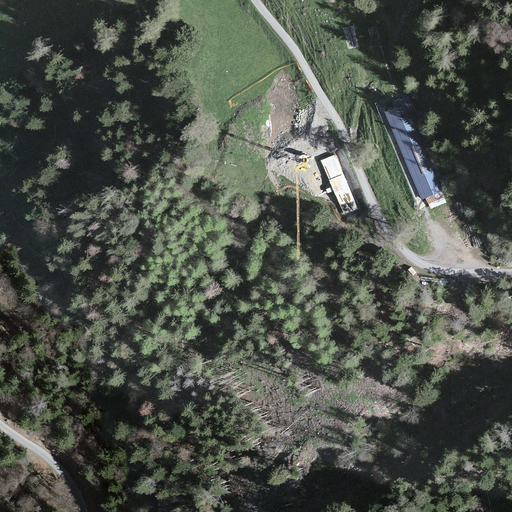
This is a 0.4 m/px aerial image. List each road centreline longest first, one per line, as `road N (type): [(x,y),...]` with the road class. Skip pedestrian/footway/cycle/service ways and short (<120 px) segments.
road 1 (unclassified): [(255,0),(296,51),(384,224),(410,256),(463,273),(511,272)]
road 2 (unclassified): [(85,511),(58,467),(0,425)]
